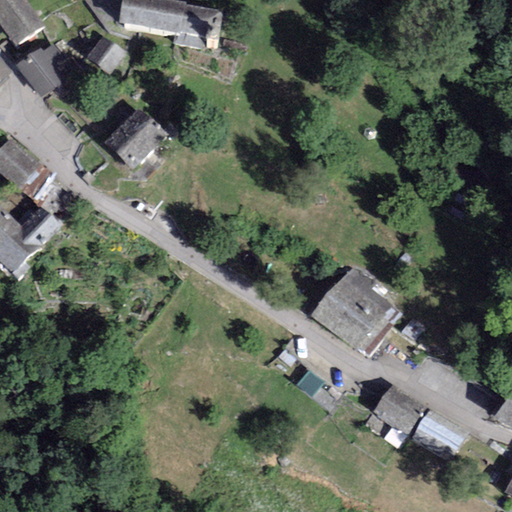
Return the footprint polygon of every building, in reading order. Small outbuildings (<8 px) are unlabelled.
[(0,0),(0,30),(16,51),(45,29),(24,0),(0,0)] [(213,13),(132,0),(125,0),(121,30),(175,39),(174,47),(202,52),(204,44),(208,44),(213,13)] [(123,52),(101,37),(85,59),(107,74),(123,52)] [(41,51),(17,70),(41,101),(64,84),(59,78),(70,69),(53,48),(44,55),(41,51)] [(0,60),(0,85),(12,75),(0,60)] [(166,139),(138,114),(105,150),(133,175),(166,139)] [(40,170),(10,146),(0,157),(0,178),(20,193),(40,170)] [(0,269),(18,287),(31,274),(26,269),(62,233),(40,211),(21,231),(0,210),(0,269)] [(397,311),(347,275),(311,323),(361,360),(397,311)] [(468,434),(393,390),(377,418),(452,461),(468,434)] [(511,393),(496,420),(511,429),(511,393)]
